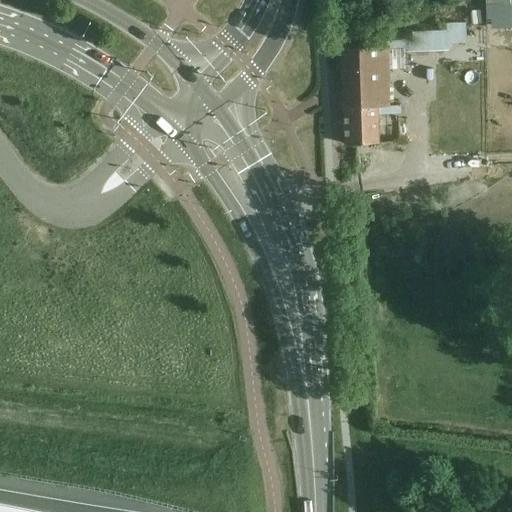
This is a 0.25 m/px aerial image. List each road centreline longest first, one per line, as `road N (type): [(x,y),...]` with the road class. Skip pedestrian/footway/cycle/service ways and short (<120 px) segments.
road 1 (secondary): [(303,372),(303,281),(273,209),(213,108)]
road 2 (secondary): [(179,136),(251,248),(303,372)]
road 3 (secondary): [(0,30),(100,73),(162,117)]
road 4 (secondary): [(196,88),(156,44),(78,0)]
road 5 (secondary): [(313,511),(303,372)]
road 6 (secondary): [(213,108),(252,73),(290,0)]
